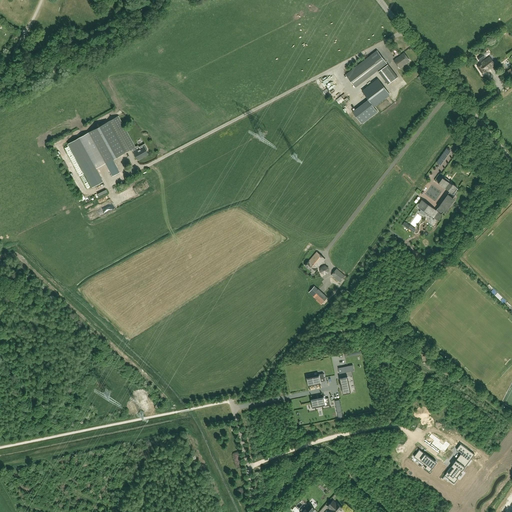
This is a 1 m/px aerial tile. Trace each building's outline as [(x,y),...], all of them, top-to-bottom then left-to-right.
[(355,87),(387,63),(377,51),(346,75),(355,87)] [(400,68),(410,61),(404,53),(394,61),(400,68)] [(487,71),(495,65),(490,57),(481,63),(477,66),(483,74),(487,72),(487,71)] [(398,77),(388,65),(378,72),(388,85),(398,77)] [(506,83),(511,79),(511,69),(501,77),(506,83)] [(378,79),(362,91),(374,106),(390,94),(378,79)] [(313,95),(318,92),(315,87),(310,91),(313,95)] [(344,94),(336,101),(339,105),(347,98),(344,94)] [(368,100),(352,111),(361,123),(377,112),(368,100)] [(107,122),(124,153),(131,149),(135,147),(118,116),(107,122)] [(124,153),(107,122),(88,132),(105,163),(112,159),(124,153)] [(79,137),(68,143),(92,186),(103,180),(79,137)] [(135,149),(135,147),(131,149),(133,152),(137,160),(141,158),(141,157),(148,154),(146,152),(147,150),(148,149),(145,144),(135,149)] [(119,172),(112,159),(105,163),(112,176),(119,172)] [(438,220),(444,211),(445,213),(451,205),(455,201),(454,200),(455,199),(454,198),(456,195),(454,194),(458,189),(456,187),(457,187),(453,184),(452,185),(449,182),(450,181),(445,177),(444,179),(439,175),(435,181),(450,191),(448,194),(447,193),(442,200),(443,201),(436,210),(422,200),(418,206),(421,208),(420,209),(427,214),(428,214),(437,221),(437,220),(438,220)] [(317,269),(325,259),(317,252),(309,261),(308,261),(305,265),(313,273),(317,269)] [(345,276),(336,269),(331,275),(340,282),(345,276)] [(328,298),(314,286),(309,292),(322,304),(328,298)] [(319,376),(307,378),(308,381),(308,385),(321,383),(320,382),(325,381),(323,373),(319,374),(319,376)] [(348,377),(340,379),(342,384),(341,385),(342,388),(341,388),(342,388),(344,394),(351,392),(348,377)] [(324,398),(311,400),(312,404),(313,407),(325,405),(325,406),(330,405),(328,398),(324,399),(324,398)] [(431,434),(426,441),(429,437),(432,439),(430,441),(429,443),(441,452),(448,442),(443,439),(440,443),(434,438),(434,437),(431,434)] [(451,467),(447,472),(447,473),(452,476),(449,479),(454,483),(458,478),(457,478),(454,476),(460,469),(462,471),(467,465),(465,464),(469,459),(471,460),(475,454),(461,444),(456,450),(457,450),(457,449),(462,453),(457,460),(456,460),(451,467)] [(420,449),(414,457),(423,463),(424,462),(428,464),(425,468),(429,471),(429,472),(430,472),(437,462),(425,454),(424,454),(423,455),(421,457),(417,453),(420,450),(420,449)] [(341,511),(344,510),(337,503),(337,504),(333,500),(328,506),(331,509),(328,511),(341,511)]
